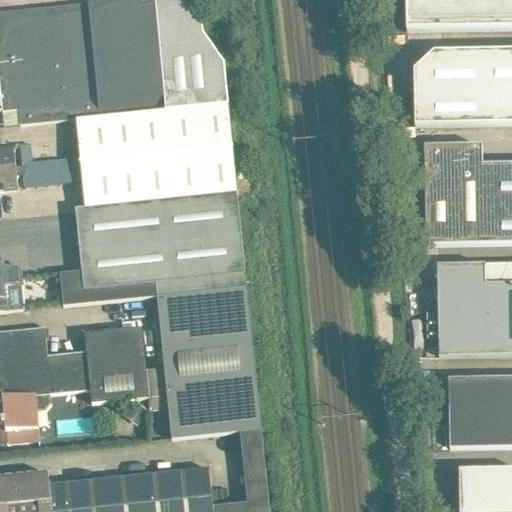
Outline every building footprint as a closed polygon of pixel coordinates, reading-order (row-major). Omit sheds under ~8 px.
[(152,0),(0,15),(0,82),(3,113),(19,112),(21,128),(76,122),(166,113),(229,107),(225,67),(204,35),(199,0),(152,0)] [(511,0),(406,0),(407,34),(511,32),(511,0)] [(511,53),(434,55),(414,73),(415,129),(511,127),(511,53)] [(85,208),(105,206),(238,192),(229,107),(166,114),(166,113),(76,122),(80,160),(82,184),(85,208)] [(31,146),(20,147),(22,166),(33,165),(31,146)] [(511,166),(483,167),(483,148),(425,149),(426,217),(511,215),(511,166)] [(0,194),(19,192),(15,153),(0,153),(0,194)] [(33,165),(22,166),(24,190),(82,184),(80,160),(33,165)] [(158,300),(247,290),(237,195),(76,211),(82,273),(60,276),(63,309),(158,300)] [(511,247),(511,215),(426,217),(426,249),(511,247)] [(0,315),(8,314),(24,313),(22,287),(20,269),(3,271),(3,263),(0,263),(0,315)] [(437,268),(439,359),(511,358),(511,286),(486,287),(485,267),(437,268)] [(164,370),(168,411),(172,442),(240,435),(262,433),(247,290),(158,300),(164,370)] [(0,336),(0,365),(3,396),(4,401),(35,398),(35,399),(50,397),(91,393),(92,406),(149,400),(150,413),(168,411),(164,370),(146,372),(142,331),(86,337),(87,355),(47,359),(44,332),(0,336)] [(511,359),(495,359),(495,377),(511,376),(511,359)] [(511,380),(448,381),(449,450),(511,449),(511,380)] [(7,447),(27,445),(40,444),(37,414),(47,413),(51,407),(50,397),(35,399),(35,398),(4,401),(3,396),(0,396),(0,427),(5,427),(7,447)] [(209,471),(49,487),(48,487),(50,511),(269,511),(262,433),(240,435),(247,505),(213,508),(209,471)] [(459,511),(511,511),(511,471),(458,472),(459,511)] [(50,511),(48,487),(49,487),(48,475),(0,480),(0,511),(50,511)]
